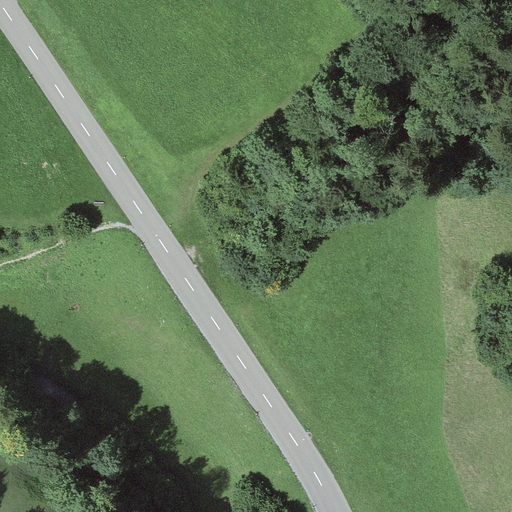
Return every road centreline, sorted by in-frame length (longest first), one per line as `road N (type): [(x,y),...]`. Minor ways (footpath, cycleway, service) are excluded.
road 1 (tertiary): [(0,2),(270,402)]
road 2 (tertiary): [(335,511),(270,402)]
